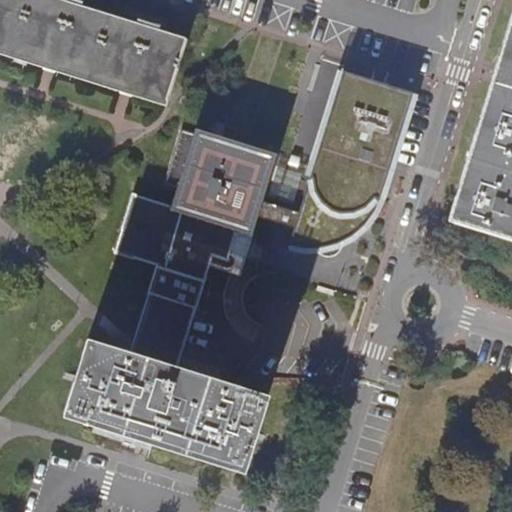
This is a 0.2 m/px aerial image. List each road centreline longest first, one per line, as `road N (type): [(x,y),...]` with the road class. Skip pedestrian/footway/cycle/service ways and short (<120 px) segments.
road 1 (residential): [(401,272),(478,0)]
road 2 (residential): [(322,511),(385,325)]
